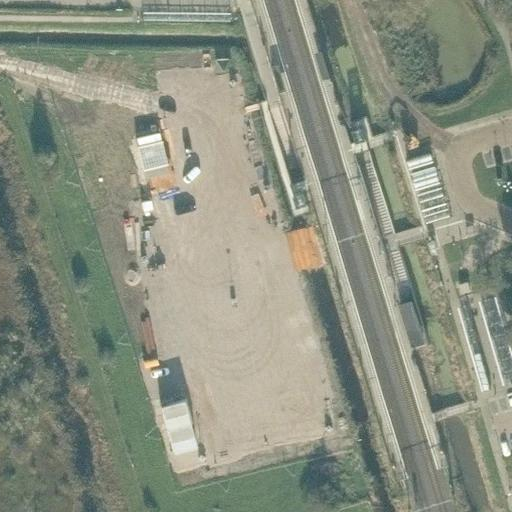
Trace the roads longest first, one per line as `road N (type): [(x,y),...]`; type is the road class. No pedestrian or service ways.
road 1 (track): [(0,94),(22,133),(134,511)]
road 2 (residential): [(511,129),(460,151),(468,193),(485,210)]
